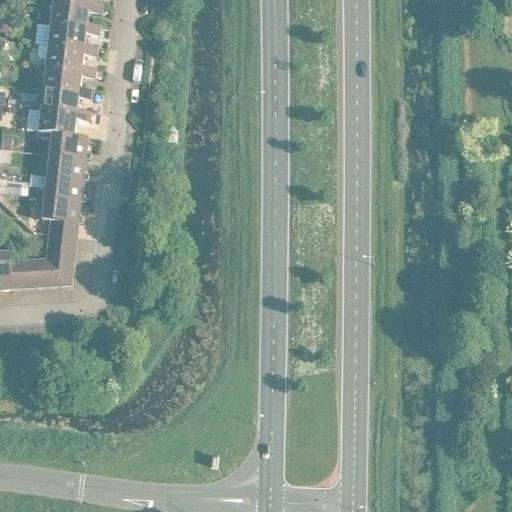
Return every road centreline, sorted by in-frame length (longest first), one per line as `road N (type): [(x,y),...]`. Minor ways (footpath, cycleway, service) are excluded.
road 1 (secondary): [(357,500),(360,0)]
road 2 (secondary): [(279,0),(275,497)]
road 3 (residential): [(0,308),(90,297),(106,277),(133,0)]
road 4 (tertiary): [(0,475),(275,497)]
